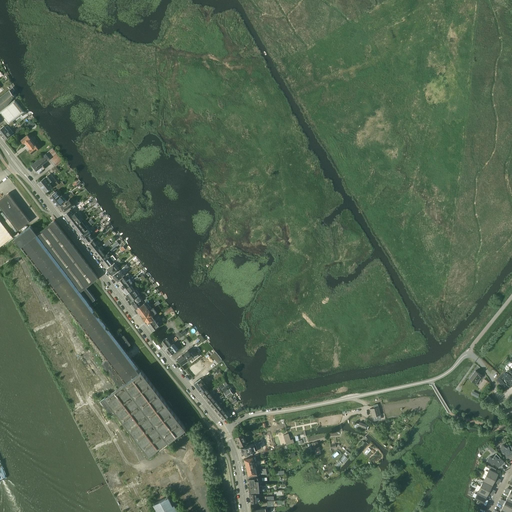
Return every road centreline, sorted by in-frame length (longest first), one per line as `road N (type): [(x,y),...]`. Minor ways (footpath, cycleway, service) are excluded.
road 1 (tertiary): [(223,430),(0,143)]
road 2 (unclassified): [(248,416),(430,381),(468,354)]
